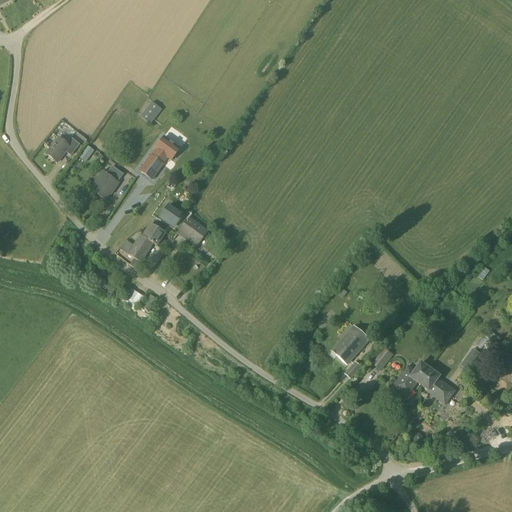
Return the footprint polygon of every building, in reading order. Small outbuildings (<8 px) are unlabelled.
[(138,110),(143,114),(144,112),(152,103),(147,99),(138,110)] [(141,117),(150,125),(154,120),(149,116),(157,107),(152,103),(144,112),(143,114),(141,117)] [(80,145),(71,138),(66,144),(59,138),(47,154),(57,163),(66,152),(71,156),(80,145)] [(141,171),(152,179),(168,158),(172,161),(180,149),(164,138),(156,149),(157,149),(141,171)] [(88,147),(84,153),(90,157),(94,151),(88,147)] [(112,167),(107,174),(103,172),(90,190),(105,201),(113,190),(114,191),(119,183),(118,182),(124,175),(112,167)] [(183,216),(168,205),(159,218),(174,229),(183,216)] [(189,218),(180,230),(179,231),(198,245),(208,232),(189,218)] [(157,247),(166,233),(151,224),(143,237),(141,236),(134,246),(127,241),(120,250),(127,255),(129,256),(141,263),(153,244),(157,247)] [(118,293),(107,285),(102,292),(113,300),(118,293)] [(124,297),(137,307),(144,298),(131,288),(124,297)] [(342,299),(347,293),(341,288),(336,293),(342,299)] [(151,295),(142,306),(147,311),(156,299),(151,295)] [(347,366),(369,341),(353,327),(331,353),(347,366)] [(481,350),(488,342),(483,338),(476,346),(481,350)] [(467,372),(480,354),(472,349),(460,366),(467,372)] [(380,372),(392,355),(384,350),(372,366),(380,372)] [(351,380),(361,368),(355,363),(344,375),(351,380)] [(438,377),(420,364),(415,372),(408,367),(393,388),(407,398),(417,383),(428,391),(427,392),(445,406),(455,392),(437,379),(438,378),(439,377),(438,376),(438,377)] [(419,435),(417,435),(415,435),(413,437),(413,439),(413,441),(413,443),(415,444),(417,444),(419,444),(421,443),(422,442),(422,440),(422,438),(421,436),(419,435)]
